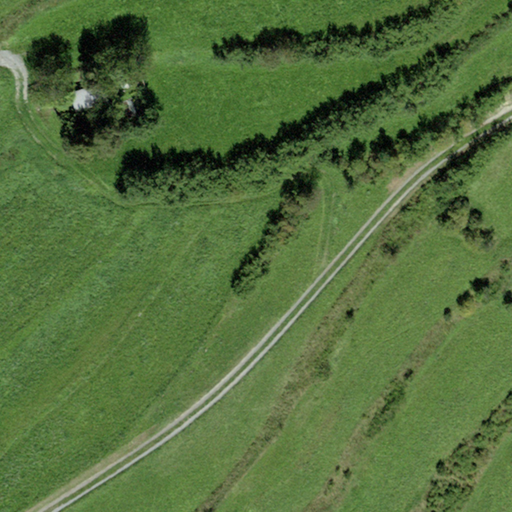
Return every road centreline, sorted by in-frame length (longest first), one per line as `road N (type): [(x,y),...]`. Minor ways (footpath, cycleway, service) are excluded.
road 1 (track): [(24,511),(182,407),(417,160),(511,100)]
road 2 (track): [(0,55),(14,69),(8,109),(54,165),(118,189),(242,187),(342,143),(320,201),(308,282)]
